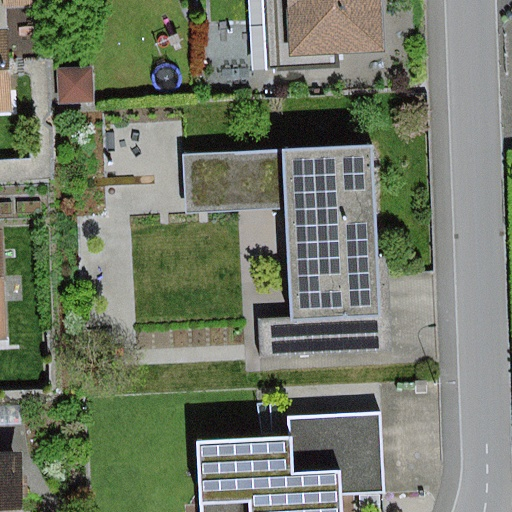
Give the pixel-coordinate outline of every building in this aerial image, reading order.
[(260,0),(264,67),(331,64),(331,54),(378,52),(375,0),(260,0)] [(89,68),(57,69),(59,103),(91,102),(89,68)] [(371,147),(180,156),(183,212),(281,207),(286,318),(379,314),(371,147)] [(389,313),(379,314),(286,318),(255,321),(257,357),(391,350),(389,313)] [(287,441),(192,445),(194,511),(337,511),(337,495),(385,493),(382,414),(286,418),(287,441)] [(0,511),(18,511),(17,449),(0,449),(0,511)]
